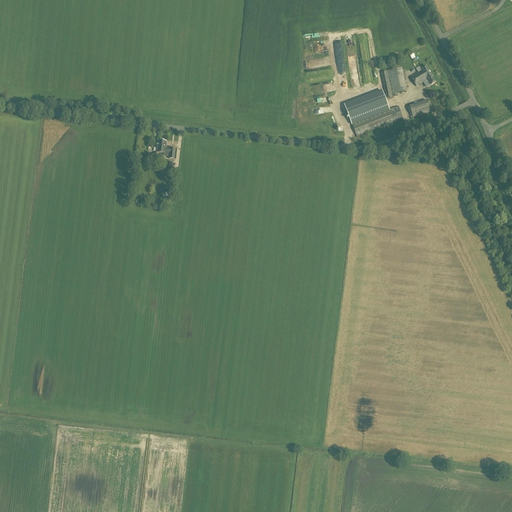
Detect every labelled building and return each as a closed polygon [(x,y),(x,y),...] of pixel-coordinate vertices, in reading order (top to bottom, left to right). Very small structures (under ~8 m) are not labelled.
[(357,56),(349,57),(353,79),(358,78),(357,72),(359,71),(357,56)] [(414,82),(430,73),(426,67),(422,70),(422,71),(411,78),(414,82)] [(386,99),(398,97),(397,93),(407,92),(402,68),(380,72),(386,99)] [(436,83),(430,73),(414,82),(416,87),(428,80),(431,86),(436,83)] [(389,110),(381,91),(345,106),(352,124),(357,137),(403,119),(398,107),(389,110)] [(413,118),(430,112),(426,101),(409,107),(413,118)] [(161,148),(166,149),(167,142),(159,141),(158,148),(156,148),(156,153),(161,153),(161,148)] [(166,149),(161,148),(161,153),(165,154),(165,157),(168,157),(168,159),(176,160),(177,150),(169,149),(166,149)]
